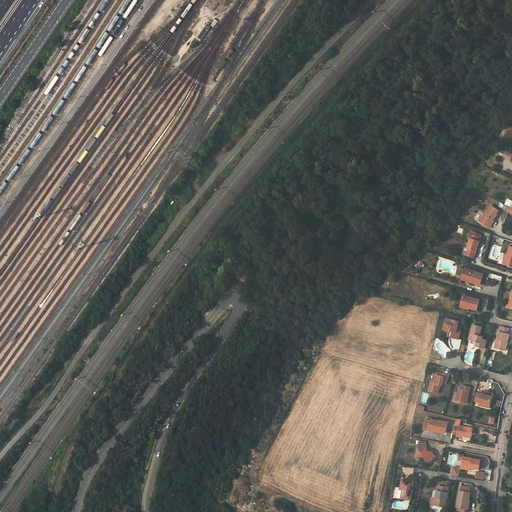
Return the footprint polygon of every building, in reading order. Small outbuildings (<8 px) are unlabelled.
[(207,24),(197,37),(201,40),(210,27),(207,24)] [(471,239),(467,248),(470,248),(468,256),(474,258),(481,237),(470,233),(468,238),(471,239)] [(465,268),(462,279),(481,284),(484,274),(465,268)] [(248,279),(240,273),(237,277),(245,283),(248,279)] [(469,306),(469,308),(477,310),(480,300),(463,295),(461,304),(469,306)] [(449,337),(460,340),(462,331),(458,330),(460,322),(450,319),(448,325),(447,324),(446,330),(447,331),(450,332),(449,337)] [(474,335),(472,342),(477,343),(476,347),(485,349),(488,341),(483,340),(484,337),(481,336),(483,328),(474,325),(471,334),(474,335)] [(504,351),(507,342),(509,343),(511,335),(509,334),(502,332),(501,332),(496,349),(504,351)] [(434,381),(433,384),(430,384),(428,392),(438,394),(440,386),(442,386),(442,383),(446,384),(448,375),(444,374),(444,377),(439,376),(436,375),(434,381)] [(460,389),(456,402),(458,402),(465,404),(466,399),(466,396),(469,397),(471,388),(463,386),(462,390),(460,389)] [(480,404),(491,407),(493,397),(489,396),(486,395),(487,392),(483,391),(482,394),(477,393),(475,402),(480,404)] [(429,427),(429,428),(446,432),(448,423),(431,419),(432,417),(428,416),(427,419),(426,419),(424,426),(429,427)] [(453,434),(471,437),(473,428),(459,425),(459,426),(455,426),(453,434)] [(418,447),(417,455),(424,456),(429,462),(436,456),(431,451),(428,451),(427,450),(425,445),(419,444),(418,447)] [(462,466),(470,468),(479,469),(481,460),(463,457),(463,459),(462,466)] [(403,489),(402,497),(411,499),(414,482),(402,480),(400,489),(403,489)] [(445,508),(449,487),(438,485),(436,498),(431,497),(430,504),(444,506),(443,508),(445,508)] [(460,490),(457,506),(458,507),(466,508),(468,499),(469,499),(470,492),(469,492),(460,491),(460,490)]
